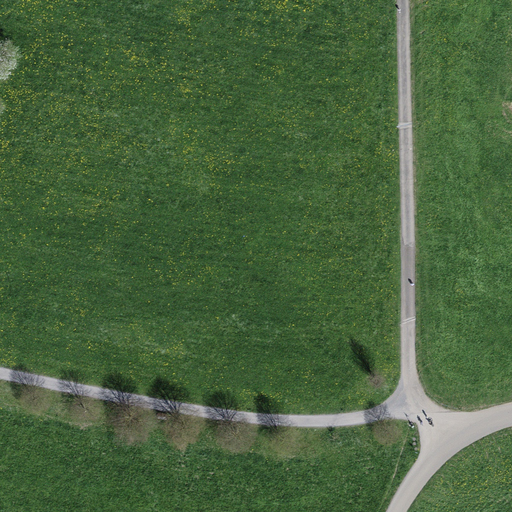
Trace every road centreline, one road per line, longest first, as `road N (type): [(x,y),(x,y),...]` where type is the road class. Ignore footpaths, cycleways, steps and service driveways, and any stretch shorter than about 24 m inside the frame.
road 1 (track): [(0,374),(280,422),(346,422),(408,410)]
road 2 (track): [(408,410),(408,0)]
